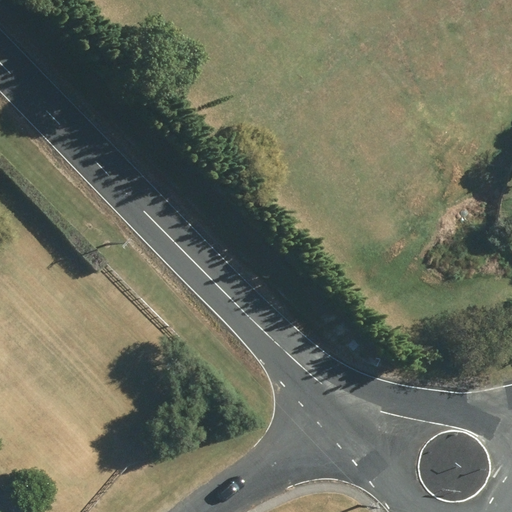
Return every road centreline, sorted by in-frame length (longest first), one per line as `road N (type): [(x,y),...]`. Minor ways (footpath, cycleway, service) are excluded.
road 1 (tertiary): [(0,74),(343,407)]
road 2 (unclassified): [(343,407),(209,511)]
road 3 (tertiary): [(376,429),(422,407),(476,411),(511,425)]
